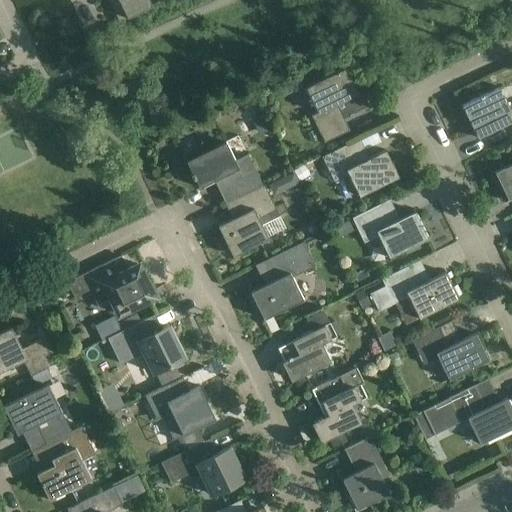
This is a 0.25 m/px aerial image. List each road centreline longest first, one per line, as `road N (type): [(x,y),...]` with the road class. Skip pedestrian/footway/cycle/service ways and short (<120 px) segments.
road 1 (residential): [(0,296),(159,217),(309,511)]
road 2 (residential): [(511,309),(408,97),(511,46)]
